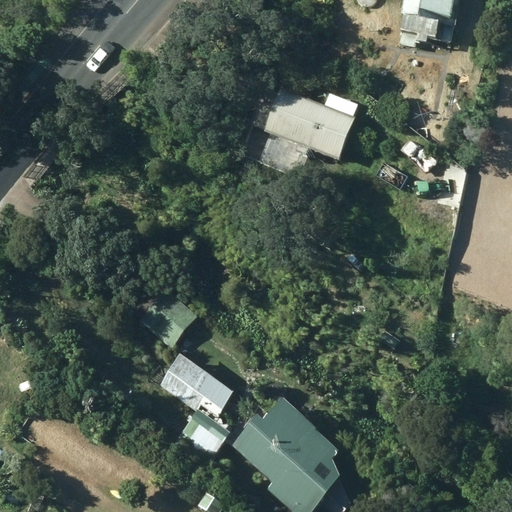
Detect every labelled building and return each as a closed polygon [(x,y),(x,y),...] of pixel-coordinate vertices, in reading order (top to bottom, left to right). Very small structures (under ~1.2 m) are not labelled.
[(460,0),(409,0),(402,43),(418,47),(420,37),(452,44),(460,0)] [(370,65),(383,73),(392,57),(379,49),(370,65)] [(463,115),(468,85),(452,83),(447,112),(463,115)] [(362,102),(334,91),(329,104),(286,88),(269,133),(254,127),(244,155),(303,177),(314,146),(344,157),(360,116),(358,115),(362,102)] [(374,282),(383,286),(386,278),(378,275),(374,282)] [(169,289),(143,319),(161,335),(187,306),(169,289)] [(240,390),(185,350),(160,383),(198,411),(204,403),(221,415),(240,390)] [(324,426),(291,396),(272,417),(266,413),(237,445),(312,511),(347,473),(339,457),(346,448),(323,427),(324,426)] [(234,430),(204,408),(179,441),(210,464),(234,430)]
